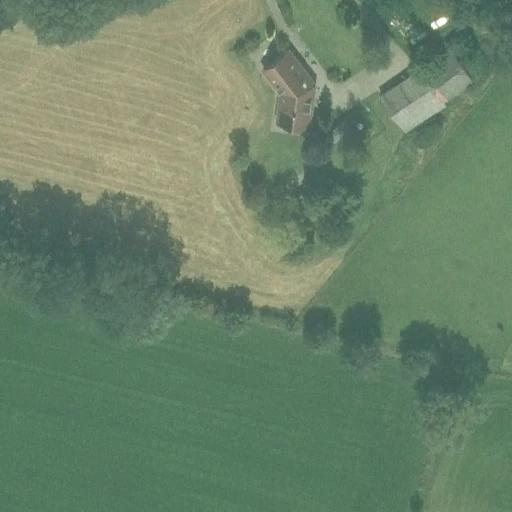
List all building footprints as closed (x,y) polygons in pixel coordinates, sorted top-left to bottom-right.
[(450,45),(379,95),(404,131),(445,102),(443,99),(473,78),(450,45)] [(292,90),(312,92),(313,82),(287,48),(261,67),(280,91),(290,86),(292,90)] [(290,86),(280,91),(276,120),(308,124),(312,92),(292,90),(290,86)] [(357,135),(345,120),(325,135),(337,151),(357,135)] [(296,202),(291,206),(301,219),(306,216),(320,206),(308,189),(293,198),(296,202)]
